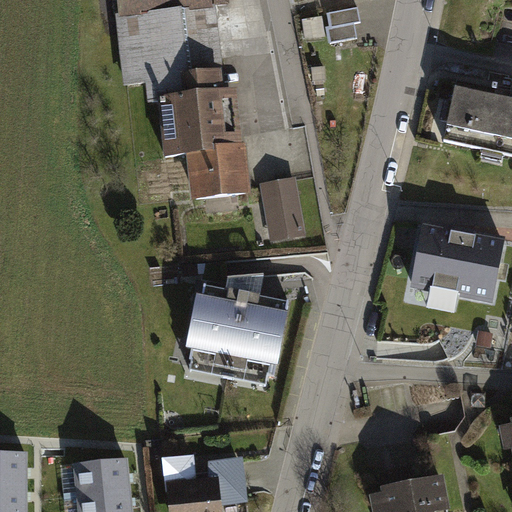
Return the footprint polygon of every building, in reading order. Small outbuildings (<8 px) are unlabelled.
[(231,0),(121,0),(130,86),(151,84),(153,105),(194,101),(192,79),(226,75),(219,7),(232,6),(231,0)] [(359,9),(329,15),(332,28),(327,29),(331,45),(358,39),(355,24),(362,23),(359,9)] [(194,101),(163,105),(169,164),(191,162),(190,156),(240,150),(234,96),(227,97),(225,76),(192,79),(194,101)] [(511,95),(456,84),(445,139),(511,153),(511,95)] [(240,150),(190,156),(191,162),(196,204),(252,198),(247,150),(240,150)] [(306,238),(296,180),(264,185),(274,244),(306,238)] [(507,243),(428,227),(415,292),(494,308),(507,243)] [(206,301),(201,300),(190,354),(196,355),(194,365),(226,371),(224,382),(237,384),(239,373),(278,381),(293,307),(208,291),(206,301)] [(0,453),(0,483),(26,483),(25,454),(0,453)] [(182,458),(165,460),(168,493),(173,492),(175,511),(223,511),(224,509),(251,506),(247,463),(218,466),(219,481),(198,483),(196,467),(183,468),(182,458)] [(125,461),(76,466),(80,497),(129,491),(125,461)] [(451,511),(444,476),(382,488),(387,511),(451,511)] [(0,483),(0,511),(26,511),(26,483),(0,483)] [(131,511),(129,491),(80,497),(81,511),(131,511)]
